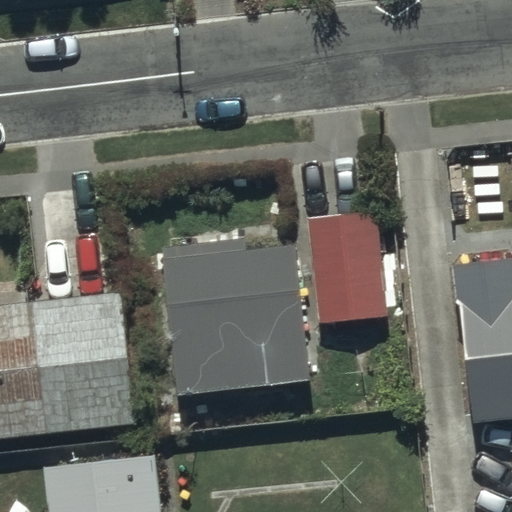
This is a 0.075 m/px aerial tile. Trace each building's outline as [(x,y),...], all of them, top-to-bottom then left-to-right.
[(309,219),(321,321),(389,313),(377,211),(309,219)] [(296,243),(246,248),(245,237),(162,245),(177,391),(310,377),(296,243)] [(511,278),(511,273),(452,280),(469,442),(511,437),(511,278)] [(0,302),(0,436),(137,422),(123,290),(0,302)] [(163,511),(157,454),(45,466),(50,511),(163,511)]
